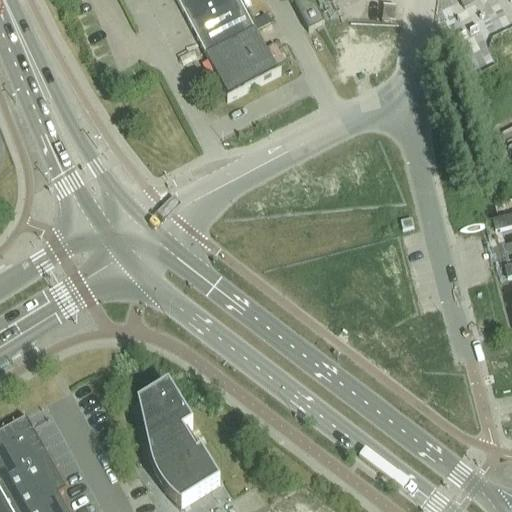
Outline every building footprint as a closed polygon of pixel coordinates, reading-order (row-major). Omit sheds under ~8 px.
[(174,0),(229,103),(226,105),(227,106),(281,78),(280,77),(277,78),(236,0),(174,0)] [(308,36),(324,28),(310,0),(294,9),(308,36)] [(458,0),(464,12),(476,6),(472,0),(458,0)] [(382,25),(393,26),(395,10),(383,9),(382,25)] [(511,231),(511,218),(492,223),(495,236),(511,231)] [(172,507),(173,507),(176,510),(178,511),(183,511),(214,493),(220,490),(220,489),(187,436),(193,432),(168,392),(137,411),(138,412),(148,460),(150,468),(152,473),(154,479),(156,484),(158,489),(161,494),(165,498),(168,503),(172,507)] [(0,438),(0,500),(6,511),(65,511),(64,509),(58,498),(66,493),(47,458),(36,439),(27,423),(0,438)]
